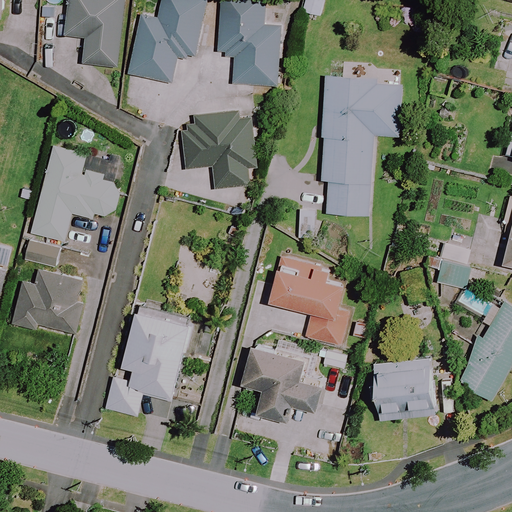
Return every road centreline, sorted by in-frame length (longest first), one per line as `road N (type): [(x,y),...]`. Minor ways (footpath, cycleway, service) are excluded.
road 1 (residential): [(302,511),(0,438)]
road 2 (residential): [(511,473),(391,511)]
